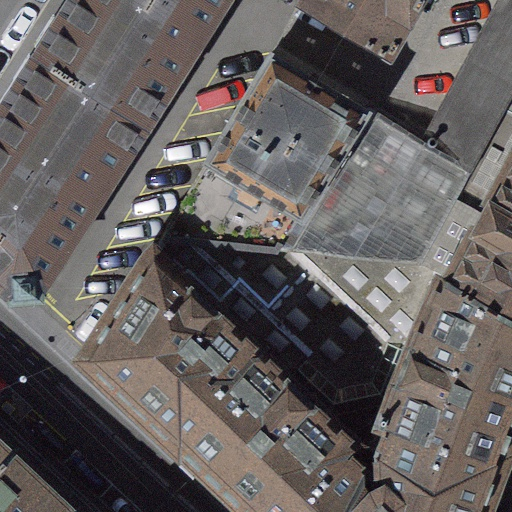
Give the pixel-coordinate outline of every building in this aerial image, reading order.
[(69,0),(0,107),(0,273),(5,278),(6,293),(40,293),(40,278),(217,0),(69,0)] [(511,164),(511,0),(508,0),(433,134),(362,120),(307,217),(210,162),(175,243),(283,338),(393,434),(443,277),(511,164)] [(308,0),(306,5),(399,57),(430,0),(308,0)] [(210,162),(307,217),(362,120),(367,114),(274,58),(210,162)] [(511,164),(443,277),(511,312),(511,164)] [(189,443),(283,338),(175,243),(85,346),(189,443)] [(511,423),(511,312),(443,277),(393,434),(491,478),(511,423)] [(245,497),(379,486),(393,434),(283,338),(189,443),(245,497)] [(0,468),(24,444),(0,421),(0,468)] [(480,511),(491,478),(393,434),(379,486),(245,497),(259,511),(480,511)] [(0,511),(86,511),(87,505),(24,444),(0,468),(0,511)]
